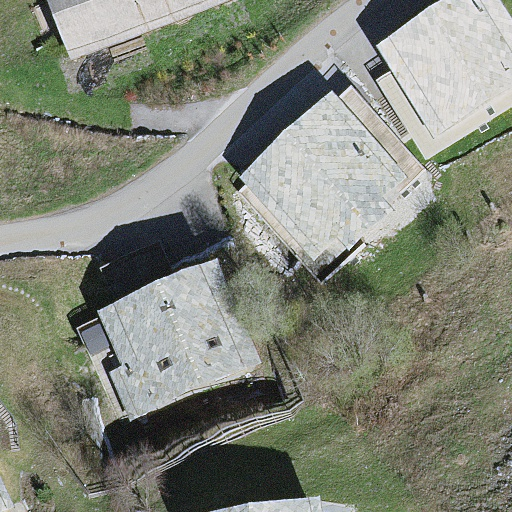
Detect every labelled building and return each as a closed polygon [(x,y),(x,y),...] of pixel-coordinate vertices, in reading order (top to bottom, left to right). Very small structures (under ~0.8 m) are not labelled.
[(290,0),(89,0),(136,102),(302,26),(290,0)] [(511,17),(499,0),(459,0),(385,52),(445,161),(511,109),(511,17)] [(345,98),(249,186),(326,275),(437,190),(345,98)] [(222,262),(100,311),(159,447),(279,387),(222,262)] [(331,511),(329,493),(207,511),(331,511)]
